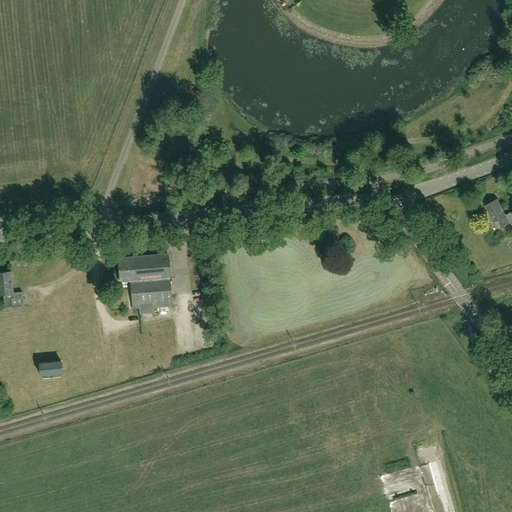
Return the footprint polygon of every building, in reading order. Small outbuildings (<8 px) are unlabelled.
[(1,110),(32,109),(31,98),(0,100),(1,110)] [(0,174),(42,169),(40,159),(12,163),(11,158),(0,159),(0,174)] [(497,199),(485,206),(494,222),(497,220),(501,228),(511,222),(511,211),(506,215),(497,199)] [(169,278),(167,254),(117,258),(119,282),(129,281),(169,278)] [(15,289),(13,272),(11,272),(0,272),(0,294),(4,294),(5,307),(23,305),(22,292),(13,293),(12,289),(15,289)] [(171,306),(169,278),(129,281),(131,309),(139,308),(139,314),(152,313),(152,307),(171,306)] [(33,306),(48,305),(48,297),(33,298),(33,306)] [(27,306),(0,307),(0,355),(30,354),(27,306)] [(64,312),(67,359),(61,359),(62,374),(82,373),(81,368),(100,367),(96,309),(64,312)] [(61,361),(39,363),(40,375),(62,373),(61,361)] [(0,385),(14,385),(14,377),(0,377),(0,385)]
